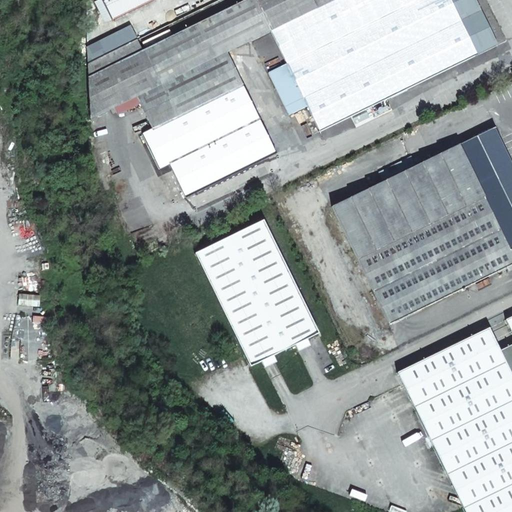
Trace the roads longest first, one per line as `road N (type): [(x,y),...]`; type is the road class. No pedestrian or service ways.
road 1 (unknown): [(511,278),(406,328),(374,332),(318,217),(322,204),(347,189),(511,115)]
road 2 (unknown): [(511,307),(317,405),(343,449),(427,488)]
road 3 (unknown): [(298,160),(165,213),(130,182),(114,135)]
road 4 (unknown): [(511,51),(298,160)]
